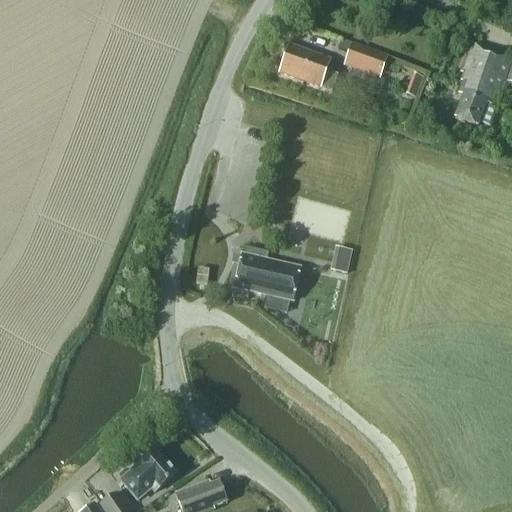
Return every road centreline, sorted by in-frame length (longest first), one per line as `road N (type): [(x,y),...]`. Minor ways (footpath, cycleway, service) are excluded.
road 1 (unclassified): [(179,394),(165,340),(182,202),(224,82),(267,0)]
road 2 (residential): [(39,511),(179,394)]
road 3 (unclassified): [(298,511),(200,424),(179,394)]
